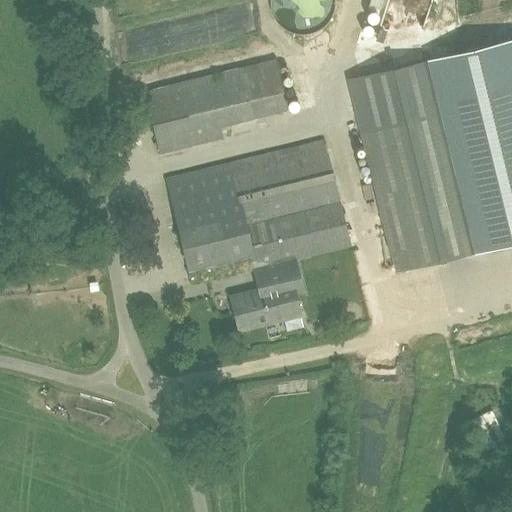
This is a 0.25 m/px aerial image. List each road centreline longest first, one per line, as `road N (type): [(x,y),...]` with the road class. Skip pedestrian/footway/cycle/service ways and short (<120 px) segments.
road 1 (track): [(151,389),(511,311)]
road 2 (unclassified): [(131,341),(100,0)]
